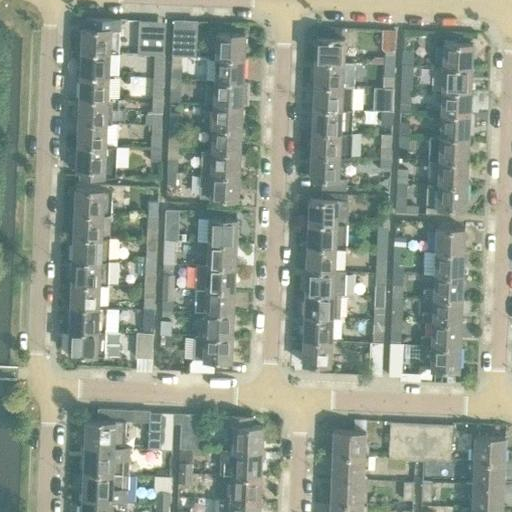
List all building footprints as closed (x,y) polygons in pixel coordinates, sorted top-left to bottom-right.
[(83,17),(82,50),(109,51),(119,52),(120,18),(83,17)] [(139,27),(138,53),(154,54),(154,53),(164,54),(165,28),(166,20),(139,18),(139,19),(139,27)] [(173,29),(172,54),(182,54),(196,55),(197,21),(190,21),(185,20),(173,20),(173,29)] [(217,32),(216,56),(244,57),(245,34),(217,32)] [(315,60),(343,61),(344,37),(316,36),(315,60)] [(443,65),(471,66),(472,43),(444,42),(443,65)] [(109,75),(109,51),(82,50),(81,74),(109,75)] [(384,63),(393,63),(393,51),(384,51),(384,63)] [(411,52),(402,52),(401,64),(411,64),(411,52)] [(154,67),(153,77),(163,77),(164,68),(164,54),(154,53),(154,54),(154,67)] [(181,78),(182,56),(182,54),(172,54),(171,78),(181,78)] [(216,56),(215,80),(243,81),(244,57),(216,56)] [(342,85),(343,61),(315,60),(314,84),(342,85)] [(393,77),(393,63),(384,63),(384,76),(393,77)] [(431,88),(442,89),(470,90),(471,66),(443,65),(443,66),(432,65),(431,88)] [(108,99),(109,75),(81,74),(80,97),(108,99)] [(401,87),(411,88),(411,75),(401,74),(401,87)] [(153,77),(153,101),(163,101),(163,77),(153,77)] [(180,102),(181,78),(171,78),(170,101),(180,102)] [(215,80),(214,103),(242,104),(242,96),(249,96),(249,81),(243,81),(215,80)] [(342,85),(314,84),(313,107),(352,109),(353,86),(342,85)] [(410,111),(411,88),(401,87),(400,110),(410,111)] [(469,113),(470,90),(442,89),(441,112),(469,113)] [(108,99),(80,97),(79,121),(111,122),(111,100),(108,99)] [(153,101),(152,124),(162,125),(163,101),(153,101)] [(214,103),(213,127),(241,128),(242,104),(214,103)] [(351,132),(352,109),(313,107),(312,131),(351,132)] [(393,123),(393,110),(381,110),(381,123),(393,123)] [(170,112),(169,125),(179,125),(179,112),(170,112)] [(468,137),(469,113),(441,112),(440,135),(440,136),(468,137)] [(111,123),(111,122),(79,121),(78,145),(106,146),(106,145),(107,123),(111,123)] [(399,134),(409,135),(410,121),(400,121),(399,134)] [(152,124),(151,148),(161,148),(162,125),(152,124)] [(178,149),(179,125),(169,125),(168,148),(178,149)] [(212,149),(212,150),(240,152),(241,128),(213,127),(212,149)] [(350,157),(351,132),(312,131),(311,155),(339,156),(350,157)] [(381,157),(391,158),(392,134),(382,134),(381,157)] [(409,147),(409,135),(399,134),(399,147),(409,147)] [(440,136),(440,135),(430,135),(429,159),(467,161),(468,137),(440,136)] [(117,146),(106,145),(106,146),(78,145),(77,168),(81,168),(81,175),(116,176),(117,146)] [(151,148),(150,160),(160,160),(161,148),(151,148)] [(177,172),(178,149),(168,148),(167,172),(177,172)] [(201,150),(200,173),(239,175),(240,152),(212,150),(212,149),(201,149),(201,150)] [(338,179),(339,156),(311,155),(310,178),(322,178),(322,189),(346,190),(347,179),(338,179)] [(390,169),(391,158),(381,157),(380,169),(390,169)] [(466,184),(467,161),(429,159),(428,183),(466,184)] [(397,181),(407,182),(408,168),(397,168),(397,181)] [(176,185),(177,172),(167,172),(166,184),(176,185)] [(200,173),(199,197),(238,199),(239,175),(200,173)] [(406,204),(407,182),(397,181),(396,212),(418,213),(419,204),(406,204)] [(465,208),(466,184),(428,183),(427,212),(450,213),(450,207),(465,208)] [(147,186),(146,202),(148,202),(159,202),(159,186),(147,186)] [(76,188),(75,212),(111,213),(112,190),(76,188)] [(310,198),(309,221),(347,223),(348,199),(310,198)] [(148,214),(158,215),(159,202),(148,202),(148,214)] [(377,224),(389,225),(389,211),(377,210),(377,217),(365,216),(365,223),(377,224)] [(75,212),(75,235),(110,237),(111,213),(75,212)] [(157,238),(158,215),(148,214),(147,238),(157,238)] [(209,217),(208,241),(236,242),(237,218),(209,217)] [(309,221),(308,245),(336,246),(346,246),(347,223),(309,221)] [(388,248),(389,225),(377,224),(376,248),(388,248)] [(164,239),(174,239),(175,227),(165,226),(164,239)] [(437,227),(436,250),(463,251),(464,228),(437,227)] [(75,235),(74,259),(109,260),(110,237),(75,235)] [(156,262),(157,238),(147,238),(146,262),(156,262)] [(393,248),(403,249),(404,238),(394,238),(393,248)] [(164,239),(163,262),(176,263),(176,256),(174,256),(174,239),(164,239)] [(208,241),(207,264),(235,265),(236,242),(208,241)] [(335,269),(336,246),(308,245),(307,268),(335,269)] [(387,272),(388,248),(376,248),(375,271),(387,272)] [(402,272),(403,249),(393,248),(393,272),(402,272)] [(423,250),(422,273),(435,274),(462,275),(463,251),(436,250),(423,250)] [(74,259),(73,282),(101,283),(108,284),(109,260),(74,259)] [(155,285),(156,262),(146,262),(145,285),(155,285)] [(195,287),(234,289),(235,265),(207,264),(196,264),(195,287)] [(346,270),(335,269),(307,268),(306,292),(345,293),(346,270)] [(385,295),(387,272),(375,271),(374,295),(385,295)] [(162,286),(174,286),(174,273),(163,272),(162,286)] [(401,296),(402,272),(393,272),(392,295),(401,296)] [(424,288),(423,296),(434,297),(462,298),(462,275),(435,274),(435,288),(424,288)] [(73,282),(72,306),(100,307),(100,306),(101,283),(73,282)] [(154,309),(155,285),(145,285),(144,309),(154,309)] [(173,300),(174,286),(162,286),(162,299),(173,300)] [(195,287),(194,311),(205,311),(233,312),(234,289),(195,287)] [(306,292),(305,315),(333,316),(344,317),(345,293),(306,292)] [(384,318),(385,295),(374,295),(373,318),(384,318)] [(401,319),(401,296),(392,295),(391,319),(401,319)] [(423,311),(422,320),(433,320),(461,321),(462,298),(434,297),(434,312),(423,311)] [(72,306),(71,329),(107,331),(107,330),(108,307),(108,306),(100,306),(100,307),(72,306)] [(153,333),(154,309),(144,309),(143,331),(143,332),(153,333)] [(205,311),(205,335),(233,336),(233,312),(205,311)] [(305,315),(304,339),(332,340),(333,316),(305,315)] [(383,341),(384,318),(373,318),(373,341),(382,341),(383,341)] [(400,342),(401,319),(391,319),(390,342),(400,342)] [(162,333),(171,333),(172,320),(162,320),(162,333)] [(422,334),(422,343),(433,344),(460,345),(461,321),(433,320),(433,335),(422,334)] [(71,329),(70,353),(119,355),(120,331),(107,330),(107,331),(71,329)] [(143,332),(143,331),(138,331),(137,356),(152,356),(153,333),(143,332)] [(171,346),(171,333),(162,333),(162,345),(171,346)] [(195,334),(194,358),(204,358),(232,359),(233,336),(205,335),(195,334)] [(331,363),(332,340),(304,339),(303,362),(331,363)] [(382,341),(373,341),(370,341),(370,373),(381,373),(382,341)] [(390,342),(389,374),(401,374),(402,360),(405,360),(405,343),(400,343),(400,342),(390,342)] [(432,358),(432,367),(459,368),(460,345),(433,344),(432,358)] [(85,418),(84,444),(114,445),(114,446),(125,447),(126,419),(119,419),(120,408),(98,408),(98,418),(85,418)] [(160,447),(161,410),(149,410),(148,447),(160,447)] [(161,410),(160,447),(171,448),(173,411),(161,410)] [(181,411),(180,437),(192,438),(193,412),(181,411)] [(193,412),(192,438),(194,438),(204,438),(205,412),(193,412)] [(223,442),(223,449),(233,450),(233,449),(262,450),(263,425),(251,425),(252,416),(224,414),(224,425),(226,425),(229,437),(226,439),(223,442)] [(401,459),(402,424),(390,423),(389,447),(388,458),(401,459)] [(413,460),(415,424),(402,424),(401,459),(413,460)] [(426,460),(427,424),(415,424),(413,460),(426,460)] [(438,461),(440,425),(427,424),(426,460),(438,461)] [(451,461),(452,425),(440,425),(438,461),(451,461)] [(334,428),(333,452),(365,454),(366,430),(334,428)] [(474,458),(505,460),(506,435),(475,434),(474,458)] [(180,437),(180,446),(187,446),(193,446),(194,446),(204,447),(204,438),(194,438),(192,438),(180,437)] [(84,444),(83,471),(113,472),(128,473),(129,459),(130,459),(131,447),(125,447),(114,446),(114,445),(84,444)] [(179,461),(179,471),(192,472),(193,462),(193,446),(187,446),(180,446),(179,446),(179,461)] [(261,475),(262,450),(233,449),(233,450),(223,449),(221,449),(220,473),(232,474),(232,473),(261,475)] [(333,452),(332,476),(364,478),(365,454),(333,452)] [(504,484),(505,460),(474,458),(473,482),(504,484)] [(113,472),(83,471),(82,497),(127,499),(128,473),(113,472)] [(179,471),(178,482),(192,482),(192,472),(179,471)] [(260,499),(261,475),(232,473),(232,474),(231,498),(260,499)] [(332,476),(331,500),(363,502),(364,478),(332,476)] [(404,480),(403,499),(412,499),(414,480),(404,480)] [(422,481),(421,499),(431,500),(432,481),(422,481)] [(503,508),(504,484),(473,482),(472,506),(503,508)] [(157,491),(156,501),(170,501),(170,491),(157,491)] [(127,511),(127,499),(82,497),(81,511),(122,511),(123,511),(127,511)] [(259,511),(260,499),(231,498),(230,511),(259,511)] [(331,500),(330,511),(362,511),(363,502),(331,500)] [(169,511),(170,501),(156,501),(156,511),(169,511)]
